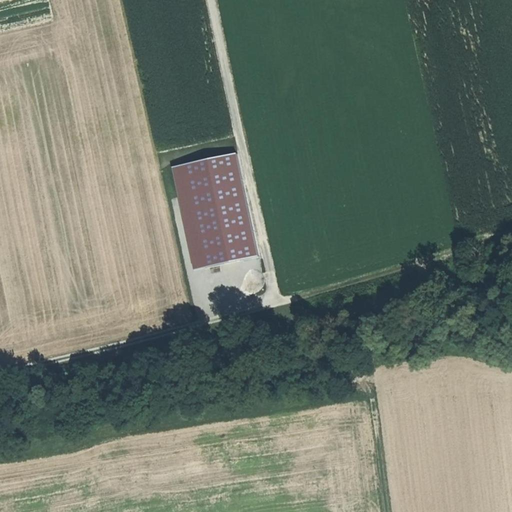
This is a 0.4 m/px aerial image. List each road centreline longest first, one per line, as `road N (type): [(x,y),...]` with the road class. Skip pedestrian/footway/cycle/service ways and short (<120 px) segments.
road 1 (track): [(511,245),(0,373)]
road 2 (track): [(213,0),(278,304)]
road 3 (track): [(401,511),(386,384)]
